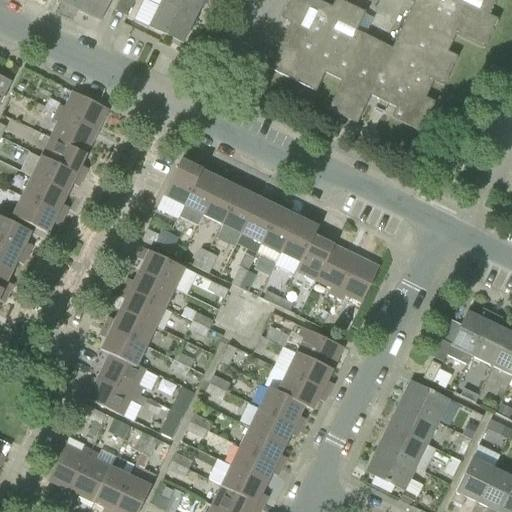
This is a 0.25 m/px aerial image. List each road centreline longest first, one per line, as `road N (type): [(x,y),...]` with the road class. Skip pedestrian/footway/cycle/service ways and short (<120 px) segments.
road 1 (residential): [(33,511),(20,473),(60,390),(53,333),(107,221)]
road 2 (residential): [(440,225),(163,106)]
road 3 (residential): [(314,489),(440,225)]
road 4 (residential): [(163,106),(0,22)]
road 5 (residential): [(107,221),(163,106)]
